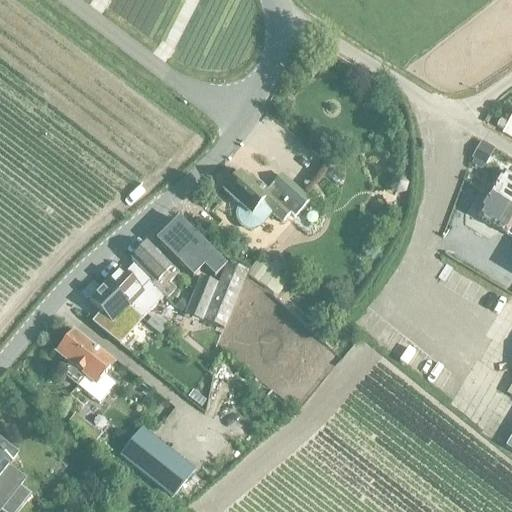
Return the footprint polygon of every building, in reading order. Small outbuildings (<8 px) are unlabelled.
[(511,138),(511,117),(503,133),(511,138)] [(500,120),(496,127),(503,131),(507,124),(500,120)] [(474,155),(483,161),(492,146),(483,140),(474,155)] [(281,223),(289,214),(294,218),(309,201),(280,175),(266,192),(249,177),(247,180),(239,173),(234,178),(232,176),(226,184),(228,185),(223,191),(240,206),(237,210),(236,214),(236,218),(238,222),(241,226),(244,228),(248,229),(253,229),(257,227),(260,225),(270,213),(281,223)] [(511,178),(503,173),(489,196),(506,206),(509,202),(511,203),(511,178)] [(477,218),(506,236),(511,225),(511,203),(509,202),(506,206),(489,196),(477,218)] [(224,270),(224,269),(225,268),(178,221),(156,242),(192,279),(203,269),(213,280),(224,270)] [(130,260),(134,264),(131,267),(164,297),(167,300),(175,292),(168,285),(178,275),(172,270),(146,245),(130,260)] [(246,274),(277,297),(292,276),(273,261),(270,266),(258,257),(246,274)] [(119,271),(104,287),(137,319),(138,317),(142,321),(164,297),(131,267),(124,275),(119,271)] [(184,316),(200,322),(224,331),(245,278),(224,269),(224,270),(217,285),(200,278),(184,316)] [(130,325),(137,319),(104,287),(89,302),(108,321),(100,330),(119,345),(127,336),(112,323),(120,315),(130,325)] [(73,332),(54,355),(69,366),(61,375),(78,388),(99,405),(115,385),(104,377),(113,365),(73,332)] [(278,415),(287,405),(271,392),(263,402),(278,415)] [(142,430),(120,458),(172,499),(193,471),(142,430)] [(0,511),(1,511),(15,511),(29,496),(18,487),(23,481),(8,469),(12,464),(11,463),(17,455),(0,441),(0,511)]
